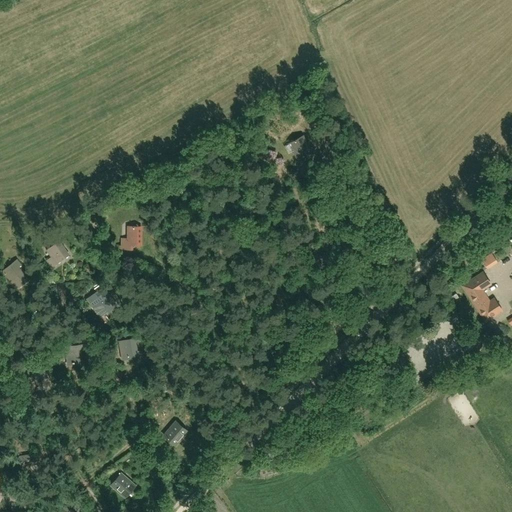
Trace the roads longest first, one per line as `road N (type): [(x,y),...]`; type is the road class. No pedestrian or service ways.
road 1 (track): [(181,511),(511,182)]
road 2 (track): [(157,248),(207,319),(261,433)]
road 3 (track): [(322,136),(355,201),(359,242),(418,276)]
road 4 (track): [(0,343),(19,353),(41,323),(67,309),(85,332)]
